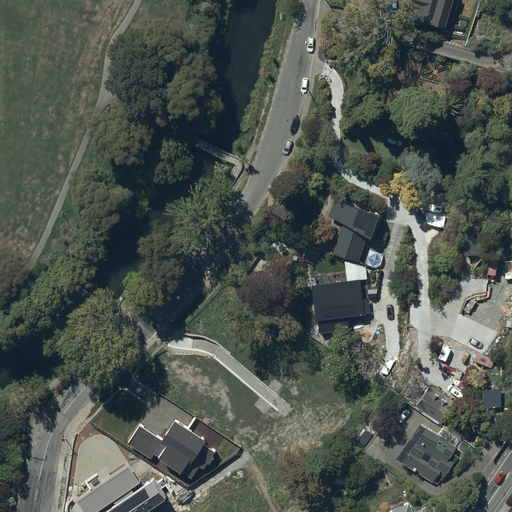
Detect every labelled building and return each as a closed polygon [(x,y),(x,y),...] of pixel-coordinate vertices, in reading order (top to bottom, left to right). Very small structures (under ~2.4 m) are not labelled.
[(445,26),(453,0),(418,0),(411,19),(420,22),(422,18),(445,26)] [(362,297),(360,278),(312,284),(316,318),(370,312),(368,296),(362,297)] [(493,291),(481,282),(447,332),(474,352),(504,309),(488,298),(493,291)] [(454,402),(428,384),(413,406),(439,423),(454,402)] [(457,447),(420,422),(396,458),(432,483),(437,476),(442,480),(454,462),(449,459),(457,447)] [(392,508),(384,511),(426,511),(424,506),(414,511),(409,501),(404,503),(403,501),(391,507),(392,508)]
